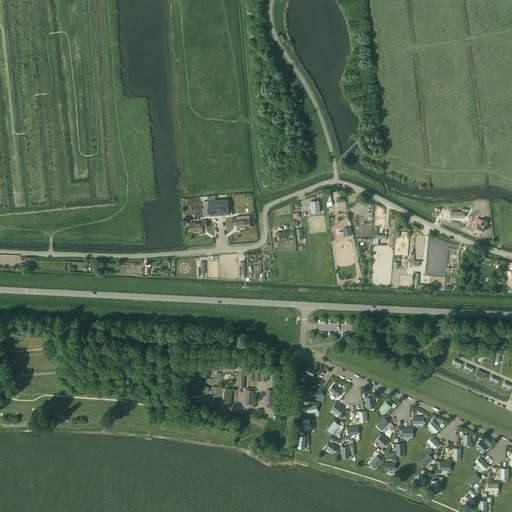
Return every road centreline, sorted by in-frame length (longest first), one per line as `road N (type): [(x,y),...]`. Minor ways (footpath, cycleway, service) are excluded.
road 1 (unclassified): [(0,252),(142,256),(252,247),(263,238),(270,204),(335,181)]
road 2 (secondary): [(305,304),(0,291)]
road 3 (secondary): [(511,315),(305,304)]
road 4 (unclassified): [(511,255),(335,181)]
